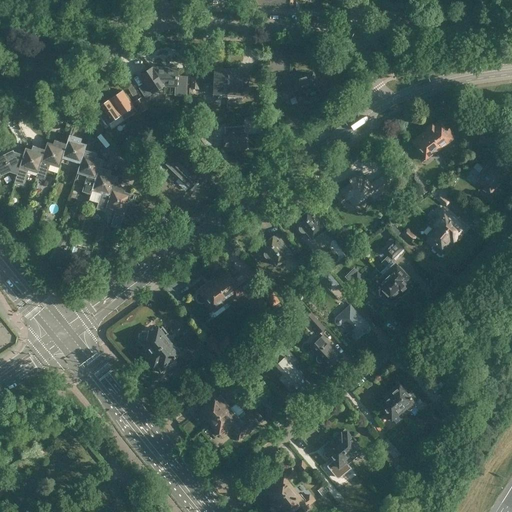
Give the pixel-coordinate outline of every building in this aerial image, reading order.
[(152,68),(142,74),(148,83),(141,88),(147,97),(164,85),(167,85),(167,86),(175,87),(175,86),(176,86),(175,95),(186,96),(187,77),(177,77),(177,69),(153,68),(152,68)] [(227,97),(228,69),(214,69),(214,70),(208,70),(208,85),(203,84),(203,92),(213,92),(213,96),(227,97)] [(228,69),(227,97),(241,97),(242,86),(248,86),(248,71),(242,71),(242,70),(228,69)] [(302,77),(300,73),(299,70),(289,74),(290,76),(294,87),(291,88),(294,97),(304,94),(305,96),(307,95),(308,98),(319,94),(312,74),(302,77)] [(190,76),(189,88),(198,89),(199,76),(190,76)] [(274,79),(278,93),(287,90),(283,76),(274,79)] [(122,90),(109,99),(124,120),(132,114),(136,112),(122,90)] [(141,98),(134,102),(142,112),(148,108),(141,98)] [(109,99),(97,107),(101,114),(96,117),(104,128),(109,124),(112,129),(124,121),(124,120),(109,99)] [(428,130),(426,132),(439,149),(455,138),(449,130),(446,131),(439,122),(433,127),(432,125),(427,129),(428,130)] [(224,149),(246,148),(245,135),(244,135),(244,127),(227,128),(227,136),(220,136),(220,130),(213,133),(213,145),(221,145),(220,144),(224,144),(224,149)] [(485,131),(479,138),(489,146),(495,139),(485,131)] [(439,149),(426,132),(412,141),(419,151),(416,153),(423,161),(439,149)] [(84,150),(85,150),(86,145),(79,142),(80,139),(69,135),(66,144),(67,144),(60,163),(61,163),(78,169),(84,150)] [(190,188),(198,180),(179,162),(189,152),(174,138),(170,143),(178,151),(173,156),(171,155),(163,163),(171,171),(172,170),(190,188)] [(67,144),(66,144),(56,140),(54,144),(47,142),(44,149),(36,174),(35,177),(44,180),(49,165),(58,169),(61,163),(60,163),(67,144)] [(17,174),(16,174),(14,182),(22,185),(27,171),(36,174),(44,149),(35,146),(33,150),(25,147),(22,154),(23,155),(17,174)] [(23,155),(22,154),(13,151),(13,150),(0,155),(0,174),(0,176),(9,172),(16,174),(17,174),(23,155)] [(95,153),(85,150),(84,150),(78,169),(76,174),(86,177),(81,191),(90,194),(91,191),(99,167),(101,160),(94,157),(95,153)] [(509,156),(499,150),(491,162),(493,163),(483,178),(488,181),(484,188),(484,190),(488,193),(490,192),(494,187),(495,188),(505,170),(501,168),(509,156)] [(105,208),(113,184),(115,177),(108,174),(109,170),(99,167),(91,191),(100,195),(95,208),(104,212),(106,208),(105,208)] [(373,199),(395,183),(388,173),(382,176),(370,185),(361,173),(351,180),(350,180),(349,181),(351,184),(336,194),(342,203),(349,197),(355,205),(370,195),(373,199)] [(400,175),(417,199),(427,192),(424,187),(425,187),(415,173),(409,178),(407,175),(400,175)] [(127,201),(128,201),(130,194),(122,191),(123,187),(113,184),(105,208),(106,208),(115,212),(110,226),(119,229),(121,222),(127,201)] [(440,192),(435,198),(445,205),(450,199),(440,192)] [(137,205),(128,201),(127,201),(121,222),(129,225),(134,230),(151,216),(140,202),(137,205)] [(318,221),(314,216),(315,215),(311,209),(296,220),(300,225),(299,226),(298,227),(298,228),(298,229),(298,230),(298,231),(299,232),(300,232),(300,233),(301,233),(302,233),(303,233),(304,233),(305,232),(311,240),(326,229),(320,221),(318,221)] [(436,223),(455,239),(465,228),(442,209),(438,214),(441,217),(436,223)] [(285,210),(276,216),(283,226),(292,220),(285,210)] [(455,239),(436,223),(432,220),(427,225),(432,228),(431,229),(434,231),(426,240),(433,246),(431,248),(440,256),(455,239)] [(408,228),(401,234),(410,242),(416,236),(408,228)] [(351,252),(336,231),(331,235),(337,243),(332,246),(341,259),(351,252)] [(264,251),(263,252),(263,253),(263,254),(263,255),(263,256),(264,257),(264,258),(265,258),(266,258),(267,259),(269,258),(270,258),(276,266),(291,255),(284,246),(283,247),(279,241),(280,240),(276,234),(261,245),(265,250),(264,251)] [(380,273),(399,293),(401,295),(414,282),(408,276),(407,277),(392,262),(394,260),(392,258),(403,248),(395,240),(389,246),(388,244),(383,249),(389,255),(382,262),(386,267),(380,273)] [(310,282),(315,278),(301,258),(295,262),(310,282)] [(390,302),(399,293),(380,273),(376,268),(371,273),(373,274),(367,280),(373,287),(372,289),(382,300),(385,300),(387,298),(390,302)] [(350,278),(359,286),(365,280),(356,271),(350,278)] [(213,281),(228,302),(240,293),(239,292),(241,290),(243,293),(246,291),(250,295),(258,289),(245,272),(236,280),(234,277),(231,279),(226,273),(222,276),(222,277),(215,283),(213,281)] [(338,284),(328,272),(319,280),(330,291),(338,284)] [(228,302),(213,281),(199,291),(200,292),(197,293),(196,295),(195,296),(195,298),(195,300),(196,302),(198,303),(200,304),(202,304),(205,303),(211,312),(226,300),(228,302)] [(268,289),(262,293),(271,306),(278,301),(268,289)] [(296,296),(300,301),(304,297),(300,292),(296,296)] [(336,318),(337,319),(336,321),(336,323),(337,325),(339,325),(342,324),(355,339),(361,333),(363,334),(366,333),(368,332),(369,329),(368,327),(369,326),(350,305),(336,318)] [(319,335),(326,329),(310,312),(304,318),(319,335)] [(148,357),(169,341),(188,326),(180,317),(171,324),(174,329),(170,332),(172,335),(170,337),(163,327),(159,330),(159,329),(151,336),(148,333),(147,334),(147,333),(146,332),(144,332),(143,332),(141,332),(140,333),(140,334),(140,335),(140,337),(140,338),(141,338),(140,339),(148,349),(144,352),(148,357)] [(219,358),(234,346),(236,344),(228,335),(218,342),(212,334),(204,341),(219,358)] [(330,343),(323,336),(310,347),(317,356),(316,357),(316,360),(317,362),(319,363),(321,363),(323,362),(327,367),(340,355),(334,348),(333,348),(329,344),(330,343)] [(169,341),(148,357),(147,358),(153,366),(155,364),(161,372),(178,358),(184,366),(193,358),(188,352),(186,354),(183,350),(181,352),(176,346),(174,348),(169,341)] [(308,384),(293,366),(299,361),(283,344),(277,349),(285,358),(276,366),(284,374),(279,378),(287,387),(292,383),(295,387),(296,389),(296,388),(300,392),(308,384)] [(234,346),(219,358),(227,368),(242,356),(234,346)] [(186,401),(189,404),(198,398),(195,394),(198,392),(191,382),(184,387),(191,397),(186,401)] [(388,393),(403,411),(407,408),(408,410),(411,410),(415,407),(415,404),(413,402),(417,399),(411,392),(407,394),(404,390),(405,389),(401,384),(399,385),(388,393)] [(211,422),(230,407),(225,401),(226,401),(221,394),(220,396),(212,387),(203,394),(210,403),(197,413),(202,419),(206,416),(211,422)] [(392,420),(403,411),(388,393),(388,394),(384,398),(385,399),(379,404),(386,413),(385,414),(389,420),(391,418),(392,420)] [(449,411),(441,401),(435,406),(443,416),(449,411)] [(230,407),(211,422),(221,435),(230,428),(234,433),(233,433),(235,436),(236,435),(239,438),(263,418),(254,408),(241,420),(240,418),(245,413),(236,403),(230,407)] [(335,440),(352,461),(358,455),(360,458),(365,454),(347,431),(342,435),(341,433),(340,433),(339,432),(338,432),(337,432),(336,432),(335,433),(334,434),(334,435),(334,436),(334,437),(335,438),(334,439),(335,440)] [(381,442),(395,458),(401,453),(387,437),(381,442)] [(355,464),(352,461),(335,440),(323,450),(325,452),(325,454),(325,456),(327,457),(328,458),(330,458),(339,469),(347,463),(351,468),(355,464)] [(399,463),(395,458),(381,442),(376,446),(384,456),(393,467),(399,463)] [(302,460),(297,465),(304,473),(309,469),(302,460)] [(399,464),(395,467),(400,473),(404,470),(399,464)] [(276,502),(293,488),(296,486),(290,479),(297,473),(292,468),(287,472),(266,488),(276,502)] [(293,488),(276,502),(274,504),(279,510),(277,511),(289,511),(295,507),(299,511),(303,511),(310,507),(308,505),(314,500),(310,495),(305,499),(301,494),(299,495),(293,488)] [(345,511),(347,511),(356,505),(348,496),(339,504),(345,511)]
